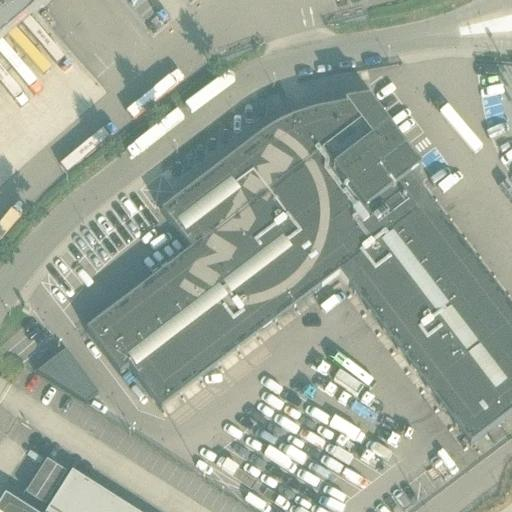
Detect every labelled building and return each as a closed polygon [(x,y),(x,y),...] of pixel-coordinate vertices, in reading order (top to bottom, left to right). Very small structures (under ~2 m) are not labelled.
[(0,0),(0,46),(53,0),(0,0)] [(354,0),(357,9),(389,0),(354,0)] [(299,128),(294,121),(280,127),(267,135),(255,143),(161,215),(190,254),(86,334),(119,378),(128,371),(160,413),(339,277),(470,448),(511,415),(511,313),(411,180),(420,173),(419,171),(409,178),(404,172),(406,171),(395,157),(393,158),(355,107),(315,114),(315,116),(299,128)] [(36,375),(85,406),(97,396),(64,353),(36,375)] [(25,496),(44,508),(65,476),(46,463),(25,496)] [(259,511),(183,473),(179,480),(188,485),(182,497),(210,511),(259,511)] [(0,511),(21,511),(4,501),(0,507),(0,511)]
